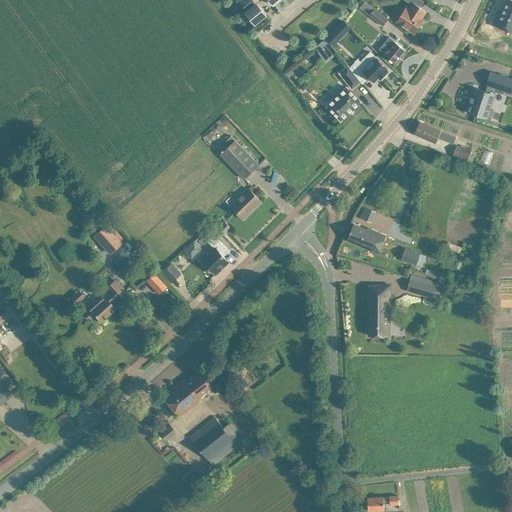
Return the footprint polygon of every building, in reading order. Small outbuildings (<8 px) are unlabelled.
[(260,0),(241,0),(240,1),(246,9),(248,11),(246,12),(255,23),(266,14),(257,3),(260,0)] [(426,12),(420,8),(424,1),(422,0),(405,0),(412,4),(409,9),(406,7),(397,21),(414,33),(423,19),(421,18),(426,12)] [(501,13),(496,25),(511,30),(511,0),(508,0),(505,8),(503,13),(501,13)] [(388,19),(375,8),(370,14),(383,25),(388,19)] [(384,43),(379,49),(388,56),(396,62),(405,50),(398,44),(395,42),(389,37),(384,43)] [(337,52),(326,38),(315,47),(320,53),(319,53),(326,62),(335,54),(335,53),(337,52)] [(350,68),(361,82),(363,84),(369,78),(375,83),(379,78),(380,80),(382,78),(383,79),(388,73),(387,73),(389,71),(388,69),(389,68),(371,51),(361,62),(358,59),(355,62),(350,68)] [(361,82),(348,66),(339,73),(352,89),(361,82)] [(475,87),(467,112),(487,119),(488,119),(490,119),(493,110),(491,109),(495,94),(496,89),(511,94),(511,93),(511,77),(490,71),(485,86),(487,87),(486,90),(475,87)] [(341,121),(361,102),(347,87),(327,106),(341,121)] [(361,127),(366,115),(358,112),(351,129),(353,130),(355,124),(361,127)] [(420,121),(415,134),(424,137),(436,143),(438,137),(441,130),(429,125),(420,121)] [(446,132),(443,139),(453,144),(456,137),(446,132)] [(224,142),(228,147),(221,153),(245,178),(259,165),(230,136),(224,142)] [(454,156),(472,162),(474,156),(470,155),(471,150),(458,146),(454,156)] [(490,146),(488,156),(495,158),(497,147),(490,146)] [(249,188),(231,206),(236,212),(243,219),(261,201),(249,188)] [(223,234),(231,227),(225,222),(218,229),(223,234)] [(93,236),(110,254),(122,243),(105,224),(93,236)] [(379,253),(386,236),(371,229),(370,231),(354,224),(347,239),(379,253)] [(216,247),(224,256),(230,251),(216,237),(212,233),(207,228),(201,234),(215,248),(216,247)] [(194,241),(184,251),(191,258),(201,248),(194,241)] [(431,251),(433,245),(424,242),(422,249),(431,251)] [(229,261),(224,256),(216,247),(215,248),(202,261),(216,275),(229,261)] [(405,248),(401,260),(416,265),(420,253),(405,248)] [(171,283),(180,274),(171,264),(161,272),(171,283)] [(149,269),(142,276),(146,280),(153,273),(149,269)] [(411,274),(407,291),(433,298),(435,299),(436,293),(440,294),(442,288),(443,283),(411,274)] [(117,302),(127,293),(115,279),(105,288),(107,290),(83,312),(90,320),(94,315),(101,322),(109,315),(110,316),(116,309),(112,305),(116,301),(117,302)] [(369,335),(387,336),(388,311),(390,311),(390,285),(375,285),(375,288),(368,288),(368,311),(370,311),(369,335)] [(85,297),(79,290),(70,298),(76,305),(85,297)] [(237,364),(244,373),(255,363),(247,355),(237,364)] [(262,378),(268,374),(260,364),(255,368),(262,378)] [(184,378),(162,396),(168,404),(177,416),(196,402),(194,400),(211,388),(199,372),(186,381),(184,378)] [(0,403),(13,394),(0,377),(0,403)] [(225,427),(215,415),(190,436),(212,464),(238,444),(236,441),(246,433),(235,418),(225,427)] [(176,421),(167,429),(174,437),(184,429),(176,421)] [(276,428),(269,433),(272,437),(274,439),(281,434),(276,428)] [(390,505),(399,504),(398,495),(390,496),(368,498),(369,511),(384,509),(384,503),(390,503),(390,505)]
